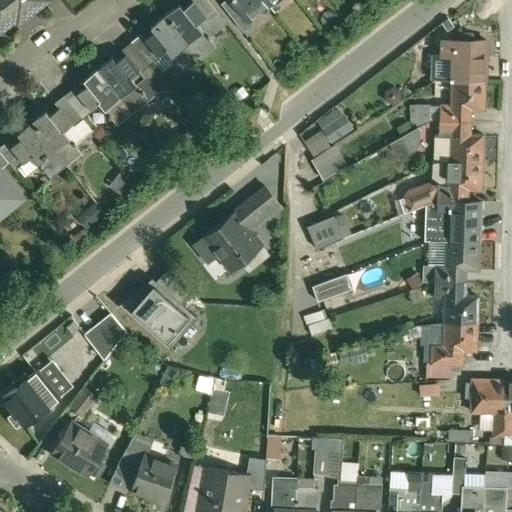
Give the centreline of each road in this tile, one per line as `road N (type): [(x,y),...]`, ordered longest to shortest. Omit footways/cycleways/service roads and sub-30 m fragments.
road 1 (residential): [(432,0),(0,341)]
road 2 (residential): [(509,0),(505,358),(511,360)]
road 3 (residential): [(106,0),(0,86)]
